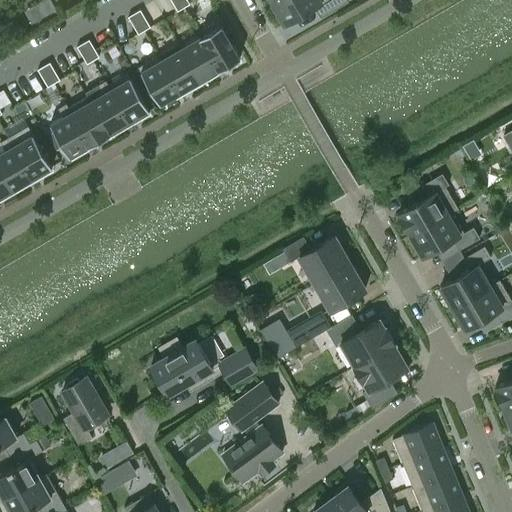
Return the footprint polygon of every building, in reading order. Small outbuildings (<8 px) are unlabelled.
[(171,0),(178,11),(184,7),(179,0),(171,0)] [(278,0),(273,3),(285,23),(314,6),(321,17),(348,1),(347,0),(278,0)] [(134,13),(144,30),(150,27),(140,9),(134,13)] [(138,34),(144,30),(134,13),(128,16),(138,34)] [(198,32),(220,69),(240,57),(218,20),(198,32)] [(200,36),(181,47),(200,80),(220,69),(198,32),(200,36)] [(83,42),(93,60),(99,56),(89,39),(83,42)] [(87,63),(93,60),(83,42),(77,46),(87,63)] [(159,54),(180,92),(200,80),(181,47),(162,58),(159,54)] [(160,104),(180,92),(159,54),(138,66),(160,104)] [(44,65),(54,83),(60,79),(50,62),(44,65)] [(48,86),(54,83),(44,65),(37,69),(48,86)] [(105,80),(129,122),(150,110),(128,72),(108,84),(106,80),(105,80)] [(88,95),(88,96),(109,133),(129,122),(105,80),(98,84),(102,93),(91,100),(88,95)] [(66,103),(90,145),(109,133),(88,96),(69,107),(66,103)] [(69,156),(90,145),(66,103),(58,107),(63,116),(50,123),(69,156)] [(8,137),(32,178),(52,166),(28,125),(8,137)] [(511,129),(503,135),(511,149),(511,129)] [(0,169),(12,190),(32,178),(8,137),(0,141),(5,149),(0,152),(0,169)] [(0,169),(0,196),(12,190),(0,169)] [(399,212),(411,234),(458,207),(445,186),(449,184),(442,173),(422,185),(428,195),(399,212)] [(458,207),(411,234),(424,255),(453,238),(459,249),(480,237),(474,226),(464,232),(452,211),(458,207)] [(299,255),(315,282),(350,261),(335,234),(311,248),(303,235),(283,247),(290,261),(299,255)] [(441,285),(453,306),(500,279),(489,285),(477,264),(491,256),(485,245),(464,257),(470,268),(441,285)] [(366,288),(350,261),(315,282),(330,309),(366,288)] [(511,300),(500,279),(453,306),(466,328),(495,311),(501,322),(511,315),(511,300)] [(296,346),(326,329),(331,326),(321,309),(286,329),(296,346)] [(351,314),(331,326),(326,329),(336,345),(341,342),(354,365),(353,365),(354,366),(395,342),(386,326),(385,327),(380,318),(361,329),(351,314)] [(202,382),(223,370),(231,383),(257,368),(245,348),(220,362),(219,360),(211,365),(196,338),(183,346),(176,334),(157,346),(164,357),(151,364),(167,393),(198,375),(202,382)] [(395,343),(395,342),(354,366),(363,381),(364,381),(368,388),(362,391),(372,409),(396,391),(389,378),(408,367),(394,343),(395,343)] [(110,417),(86,376),(79,380),(78,377),(67,383),(69,386),(62,390),(74,410),(63,417),(79,444),(92,436),(89,430),(110,417)] [(511,378),(495,385),(505,408),(511,405),(511,378)] [(242,480),(258,469),(262,474),(275,464),(271,459),(282,451),(263,424),(260,426),(255,419),(279,401),(263,381),(226,409),(241,429),(244,427),(249,435),(223,454),(242,480)] [(41,395),(29,402),(42,425),(54,418),(41,395)] [(0,445),(3,444),(9,454),(37,439),(37,438),(30,442),(24,432),(17,436),(5,416),(0,418),(0,445)] [(392,438),(402,462),(442,446),(432,421),(404,432),(404,433),(392,438)] [(45,435),(37,439),(43,450),(51,445),(45,435)] [(37,439),(9,454),(15,465),(0,473),(0,492),(3,498),(47,473),(46,472),(39,476),(29,458),(43,450),(37,439)] [(126,440),(112,448),(119,460),(133,452),(126,440)] [(442,446),(402,462),(412,486),(451,469),(442,446)] [(141,448),(127,456),(138,475),(152,467),(141,448)] [(381,471),(389,468),(384,457),(376,460),(381,471)] [(103,493),(126,480),(118,466),(95,479),(103,493)] [(393,479),(389,468),(381,471),(385,482),(393,479)] [(451,469),(412,486),(421,509),(461,493),(451,469)] [(47,473),(3,498),(10,511),(23,511),(37,504),(41,511),(48,511),(64,503),(47,473)] [(390,511),(381,487),(361,502),(348,484),(313,511),(390,511)] [(158,511),(148,493),(125,505),(124,506),(127,511),(158,511)] [(468,511),(461,493),(421,509),(422,511),(468,511)] [(68,511),(64,503),(48,511),(68,511)] [(397,511),(407,511),(404,503),(396,506),(397,511)]
